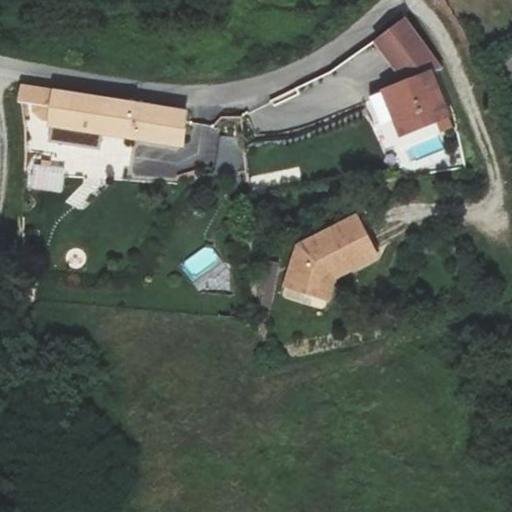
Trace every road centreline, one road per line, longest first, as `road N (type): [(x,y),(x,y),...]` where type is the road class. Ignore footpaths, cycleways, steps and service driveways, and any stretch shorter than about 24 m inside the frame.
road 1 (unclassified): [(395,0),(335,51),(230,95),(194,97),(0,66)]
road 2 (unknown): [(511,134),(468,17),(454,0)]
